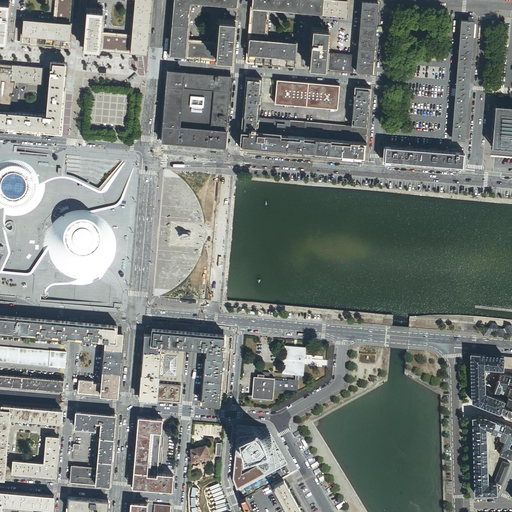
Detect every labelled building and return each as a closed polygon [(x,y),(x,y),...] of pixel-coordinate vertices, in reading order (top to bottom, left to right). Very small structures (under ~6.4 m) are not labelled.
[(57,0),(56,17),(72,18),(73,0),(57,0)] [(151,0),(135,0),(132,37),(131,52),(147,54),(148,42),(151,0)] [(174,0),(170,56),(186,57),(188,42),(191,2),(237,6),(237,0),(174,0)] [(322,14),(323,0),(252,0),(252,8),(268,9),(322,14)] [(323,0),(322,14),(346,16),(347,7),(347,0),(323,0)] [(0,1),(0,41),(7,42),(11,2),(0,1)] [(364,1),(362,1),(357,55),(356,72),(359,72),(367,73),(373,73),(373,70),(373,65),(374,60),(374,55),(375,48),(375,43),(375,39),(376,35),(376,31),(378,32),(378,27),(376,26),(377,18),(378,10),(378,5),(378,2),(364,1)] [(84,48),(101,50),(102,34),(104,10),(88,8),(84,48)] [(268,14),(252,12),(250,33),(266,35),(268,14)] [(23,39),(70,43),(72,23),(55,21),(24,19),(23,39)] [(233,61),(236,21),(220,20),(218,44),(216,60),(233,61)] [(468,82),(473,22),(460,21),(459,33),(461,33),(460,50),(457,50),(457,54),(459,54),(457,87),(452,138),(463,139),(468,88),(468,82)] [(327,53),(329,29),(313,28),(310,68),(316,69),(326,69),(327,53)] [(102,34),(101,50),(106,50),(131,52),(132,37),(102,34)] [(266,40),(249,38),(248,58),(295,62),(297,42),(266,40)] [(188,42),(186,57),(216,60),(218,44),(188,42)] [(354,55),(330,53),(329,70),(332,70),(340,70),(351,71),(353,72),(354,55)] [(247,62),(295,67),(295,62),(248,58),(247,62)] [(0,127),(7,128),(31,130),(63,132),(69,62),(52,61),(48,115),(14,112),(10,112),(0,110),(0,127)] [(0,80),(16,82),(43,84),(45,68),(0,63),(0,80)] [(231,76),(169,71),(166,99),(163,134),(163,141),(192,144),(225,147),(231,76)] [(139,76),(136,73),(129,80),(132,83),(139,76)] [(259,118),(262,79),(246,77),(243,117),(259,118)] [(338,109),(340,84),(325,82),(312,81),(303,81),(292,80),(276,78),(274,103),(338,109)] [(16,82),(0,80),(0,110),(10,112),(11,105),(15,89),(16,82)] [(358,87),(355,86),(352,126),(368,127),(368,122),(369,115),(369,111),(370,105),(370,100),(371,93),(371,89),(371,88),(366,87),(358,87)] [(511,106),(495,105),(492,147),(511,148),(511,106)] [(286,152),(287,152),(289,136),(258,133),(259,118),(243,117),(240,148),(262,150),(280,151),(286,152)] [(289,136),(290,121),(259,118),(258,133),(289,136)] [(345,125),(290,121),(289,136),(312,138),(313,131),(320,131),(320,138),(350,141),(352,126),(348,125),(348,129),(344,129),(345,125)] [(367,133),(368,127),(352,126),(350,141),(320,138),(312,138),(289,136),(287,152),(301,153),(333,156),(347,157),(356,158),(361,158),(365,158),(366,152),(367,141),(367,133)] [(463,167),(464,153),(385,146),(384,160),(463,167)] [(0,206),(0,207),(6,210),(6,216),(10,217),(16,217),(23,216),(31,212),(36,208),(40,203),(43,198),(44,193),(45,189),(47,188),(39,187),(39,182),(36,174),(34,170),(29,166),(22,162),(14,161),(7,161),(3,163),(0,164),(0,206)] [(105,221),(100,217),(94,214),(86,212),(89,212),(81,211),(73,212),(66,214),(58,219),(53,224),(52,225),(50,228),(46,234),(44,242),(43,253),(49,246),(49,252),(52,262),(57,269),(61,272),(66,276),(69,277),(73,279),(81,280),(74,284),(68,285),(73,287),(83,287),(91,285),(93,280),(99,277),(99,280),(101,279),(104,275),(107,271),(108,270),(113,263),(116,253),(117,248),(116,240),(114,234),(110,226),(105,221)] [(116,327),(0,316),(0,331),(106,341),(103,384),(93,383),(93,381),(79,380),(78,393),(113,396),(119,333),(115,333),(116,327)] [(490,328),(485,327),(482,331),(484,336),(489,336),(491,332),(497,333),(499,337),(504,337),(507,333),(511,334),(511,333),(511,325),(507,325),(505,329),(500,329),(498,324),(492,323),(490,328)] [(158,345),(184,347),(186,333),(154,330),(153,336),(150,336),(148,352),(160,353),(161,349),(158,349),(158,345)] [(123,334),(119,333),(113,396),(118,396),(123,334)] [(193,334),(186,333),(184,347),(192,348),(199,348),(200,334),(193,334)] [(207,349),(223,350),(224,336),(200,334),(199,348),(207,349)] [(0,362),(65,368),(67,352),(0,346),(0,362)] [(305,363),(306,347),(285,346),(282,374),(296,375),(299,375),(304,376),(305,363)] [(181,382),(184,351),(161,349),(160,353),(158,376),(158,380),(181,382)] [(223,350),(207,349),(202,403),(218,405),(223,350)] [(158,376),(160,353),(148,352),(146,375),(158,376)] [(503,368),(504,356),(471,354),(471,363),(471,373),(471,382),(472,392),(472,401),(499,412),(504,401),(485,393),(484,368),(503,369),(503,368)] [(511,357),(504,356),(503,368),(511,368),(511,357)] [(0,385),(63,391),(64,380),(0,374),(0,385)] [(501,387),(505,375),(500,374),(494,391),(499,393),(501,387)] [(158,384),(158,380),(158,376),(146,375),(144,399),(156,400),(158,384)] [(507,382),(510,376),(505,375),(501,387),(502,387),(505,388),(506,385),(507,382)] [(267,378),(261,377),(258,377),(254,377),(252,398),(273,399),(274,391),(275,380),(275,378),(270,378),(267,378)] [(286,381),(275,380),(274,391),(285,392),(285,389),(287,389),(287,390),(298,391),(299,380),(295,380),(288,379),(288,381),(285,381),(286,381)] [(180,402),(181,386),(158,384),(156,400),(180,402)] [(501,387),(499,393),(506,396),(507,396),(509,389),(505,388),(502,387),(501,387)] [(506,396),(503,405),(511,408),(511,397),(507,396),(506,396)] [(511,408),(503,405),(500,412),(511,417),(511,408)] [(11,410),(10,419),(61,423),(62,411),(3,406),(3,410),(11,410)] [(11,410),(3,410),(0,409),(0,477),(5,478),(10,419),(11,410)] [(99,426),(103,426),(103,415),(77,413),(76,429),(98,431),(99,426)] [(103,415),(103,426),(99,469),(95,469),(72,467),(71,483),(107,486),(113,416),(103,415)] [(117,416),(113,416),(107,486),(111,487),(117,416)] [(133,488),(136,488),(142,417),(139,417),(134,473),(133,479),(133,488)] [(172,491),(174,475),(157,473),(157,476),(147,475),(151,431),(161,432),(163,419),(142,417),(136,488),(141,488),(172,491)] [(486,427),(485,417),(473,417),(475,489),(475,494),(497,493),(496,483),(494,483),(487,483),(486,427)] [(495,421),(485,417),(486,427),(491,430),(495,421)] [(500,423),(495,421),(491,430),(490,432),(496,434),(496,432),(500,423)] [(496,432),(500,434),(501,431),(502,432),(505,425),(504,424),(500,423),(496,432)] [(241,425),(236,429),(233,479),(238,492),(288,463),(268,428),(241,425)] [(510,427),(505,425),(502,432),(500,438),(505,440),(510,427)] [(503,445),(500,454),(511,459),(511,448),(509,447),(511,439),(511,427),(510,427),(505,440),(503,445)] [(157,473),(161,432),(151,431),(147,475),(157,476),(157,473)] [(501,431),(500,434),(499,436),(496,442),(503,445),(505,440),(500,438),(502,432),(501,431)] [(13,475),(56,478),(60,439),(48,438),(45,465),(14,462),(13,475)] [(211,458),(206,446),(200,448),(199,447),(197,448),(196,449),(191,449),(192,462),(198,461),(199,461),(200,461),(201,461),(203,460),(205,459),(205,460),(211,458)] [(494,483),(496,483),(502,485),(510,464),(502,461),(494,483)] [(273,487),(286,511),(301,511),(284,480),(273,487)] [(54,497),(0,492),(0,504),(3,504),(3,505),(53,510),(54,497)] [(104,511),(105,501),(70,498),(68,511),(80,511),(83,511),(104,511)] [(248,502),(246,498),(241,500),(245,511),(252,511),(253,511),(252,511),(249,503),(249,502),(248,502)] [(147,511),(148,509),(147,509),(148,504),(135,503),(134,511),(147,511)]
